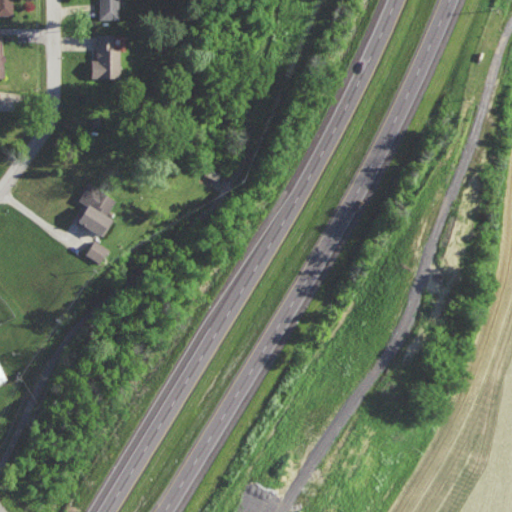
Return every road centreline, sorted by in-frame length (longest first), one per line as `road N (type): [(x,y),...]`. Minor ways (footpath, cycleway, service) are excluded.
road 1 (trunk): [(391,0),(346,104),(256,262),(99,511)]
road 2 (trunk): [(163,511),(378,162),(448,0)]
road 3 (track): [(283,511),(399,343),(511,25)]
road 4 (residential): [(0,188),(51,113),(55,0)]
